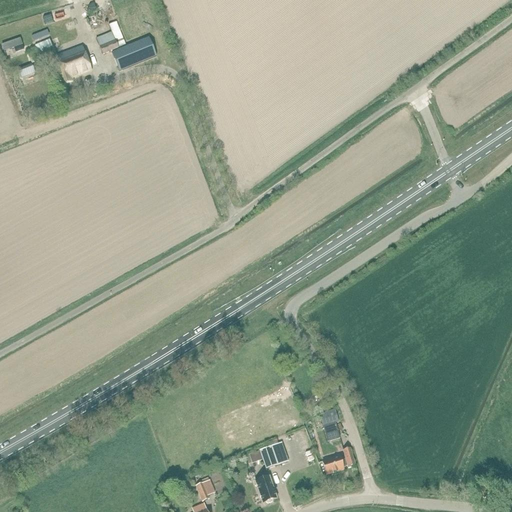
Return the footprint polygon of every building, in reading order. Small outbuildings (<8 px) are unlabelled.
[(111,33),(96,40),(102,56),(125,46),(116,23),(108,26),(111,33)] [(20,39),(1,45),(3,52),(14,49),(15,54),(24,51),(20,39)] [(149,39),(112,54),(119,72),(156,57),(149,39)] [(31,64),(56,56),(50,41),(37,45),(37,47),(31,49),(32,53),(28,54),(31,64)] [(92,72),(84,47),(83,47),(83,48),(57,57),(60,65),(54,67),(61,87),(74,82),(72,79),(92,72),(92,73),(92,72)] [(31,66),(18,71),(21,78),(34,73),(31,66)] [(335,424),(338,423),(335,412),(320,416),(327,443),(340,439),(335,424)] [(282,444),(278,445),(276,440),(263,444),(265,449),(260,451),(263,460),(267,470),(288,462),(282,444)] [(348,467),(355,465),(350,450),(343,452),(346,460),(341,462),(340,458),(322,463),(326,476),(344,471),(343,468),(348,466),(348,467)] [(260,451),(250,455),(253,463),(263,460),(260,451)] [(209,500),(208,497),(215,494),(210,481),(209,481),(208,478),(199,482),(200,485),(196,487),(202,503),(209,500)] [(269,478),(255,483),(262,504),(266,503),(267,504),(272,503),(273,501),(276,499),(269,478)]
